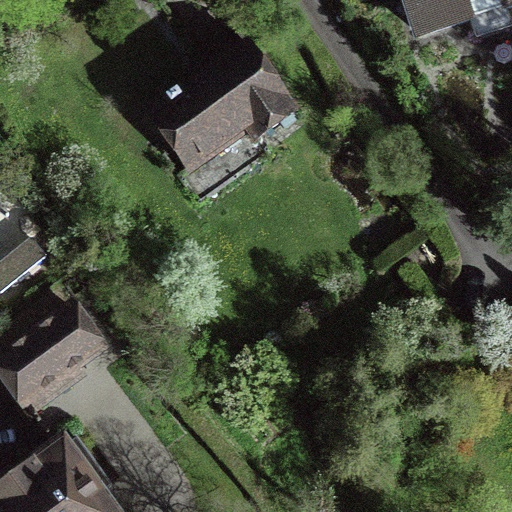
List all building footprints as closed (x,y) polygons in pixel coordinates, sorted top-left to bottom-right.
[(473,0),(500,0),(503,9),(511,5),(511,0),(409,0),(421,35),(472,19),(466,2),(473,0)] [(294,111),(247,44),(179,92),(176,88),(161,98),(164,103),(149,114),(189,170),(248,128),(255,139),(294,111)] [(0,291),(54,253),(37,230),(0,255),(0,291)] [(0,370),(30,413),(83,375),(75,364),(101,346),(72,307),(0,358),(0,370)] [(0,511),(107,511),(96,496),(110,486),(76,439),(36,466),(33,462),(0,485),(0,511)]
